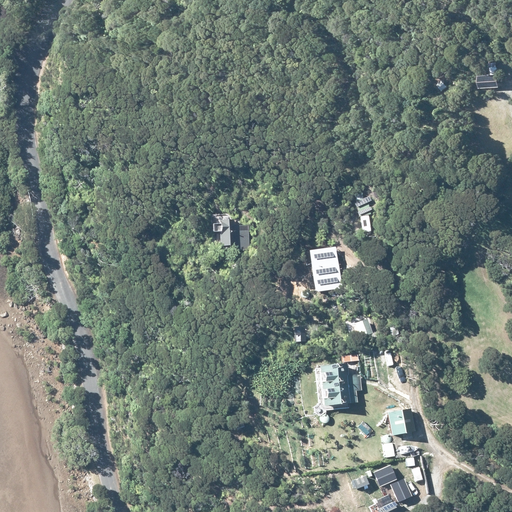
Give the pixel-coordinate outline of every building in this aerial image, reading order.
[(498,77),(477,78),(477,89),(498,88),(498,77)] [(368,215),(365,198),(361,199),(360,194),(353,196),(357,217),(368,215)] [(246,252),(245,224),(231,224),(231,221),(216,222),(216,247),(231,247),(231,252),(246,252)] [(351,324),(357,339),(367,335),(369,340),(378,337),(376,332),(371,335),(365,319),(351,324)] [(400,326),(388,326),(388,348),(399,348),(400,326)] [(359,392),(358,376),(345,377),(344,363),(316,366),(319,407),(354,404),(353,393),(359,392)] [(384,414),(388,436),(412,433),(408,410),(384,414)] [(228,415),(233,431),(243,428),(237,412),(228,415)] [(397,486),(403,494),(409,490),(402,482),(397,486)] [(396,488),(388,494),(397,504),(405,497),(397,487),(396,488)] [(387,498),(367,508),(368,511),(385,511),(392,509),(387,498)]
